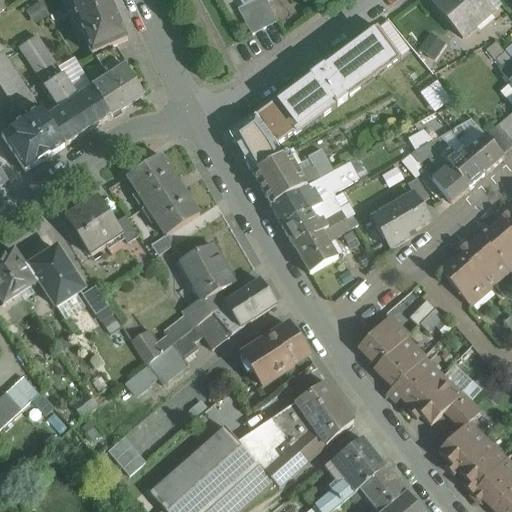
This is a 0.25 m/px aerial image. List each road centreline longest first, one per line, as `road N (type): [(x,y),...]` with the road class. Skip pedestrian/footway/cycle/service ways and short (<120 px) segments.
road 1 (residential): [(324,337),(195,119)]
road 2 (residential): [(511,178),(324,337)]
road 3 (residential): [(0,214),(116,139),(195,119)]
road 4 (residential): [(195,119),(248,93),(375,0)]
road 5 (residential): [(447,511),(324,337)]
road 6 (residential): [(195,119),(137,0)]
